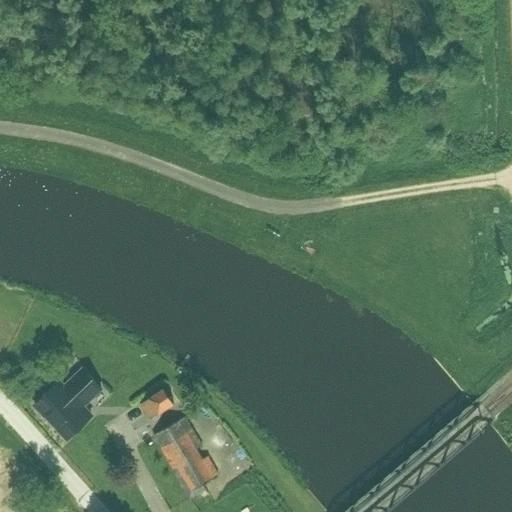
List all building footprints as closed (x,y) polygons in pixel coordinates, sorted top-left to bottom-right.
[(92,415),(82,406),(88,400),(101,388),(83,369),(64,387),(59,381),(35,404),(67,439),(92,415)] [(150,419),(174,403),(163,388),(140,404),(150,419)] [(203,446),(186,417),(154,437),(190,500),(211,488),(208,481),(219,475),(209,457),(203,459),(198,449),(203,446)] [(281,511),(264,478),(230,496),(237,511),(281,511)] [(151,500),(154,511),(171,511),(167,495),(151,500)]
